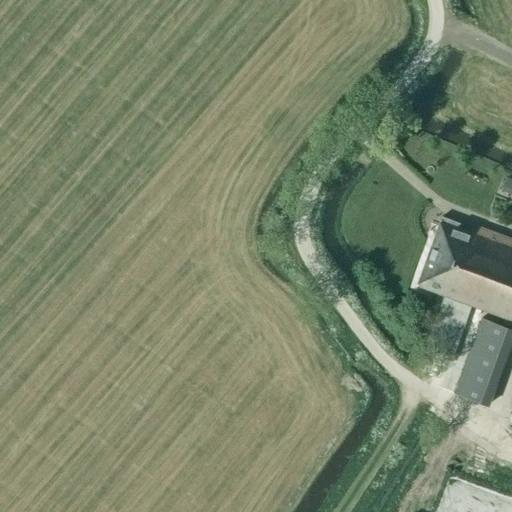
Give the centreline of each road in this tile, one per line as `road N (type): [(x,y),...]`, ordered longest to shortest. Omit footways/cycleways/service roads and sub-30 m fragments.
road 1 (unclassified): [(433,0),(425,55),(322,167),(299,227),(310,261),(357,329),(424,389)]
road 2 (track): [(424,389),(338,511)]
